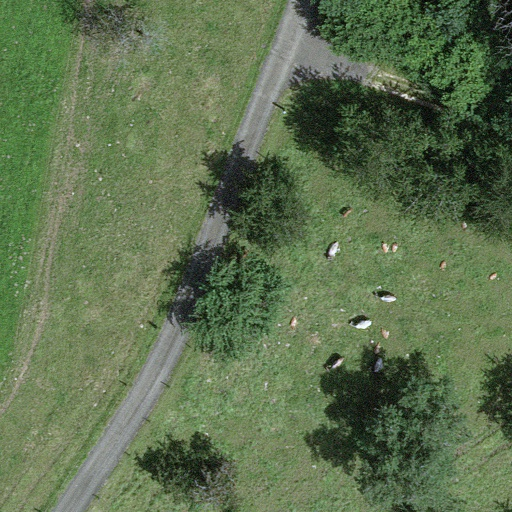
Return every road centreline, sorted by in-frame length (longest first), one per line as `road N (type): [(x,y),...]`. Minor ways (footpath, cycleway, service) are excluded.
road 1 (unclassified): [(300,0),(184,306),(140,397),(68,511)]
road 2 (track): [(286,45),(511,112)]
